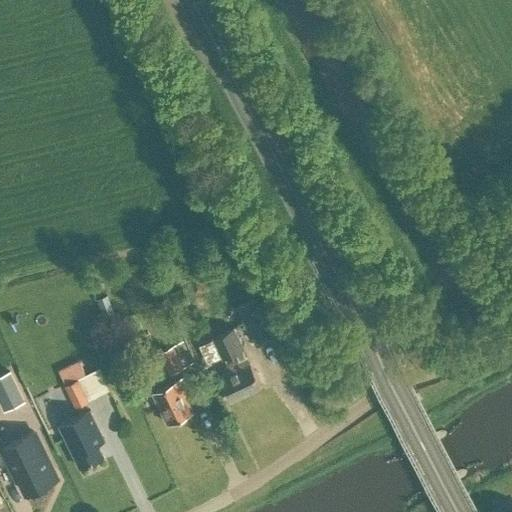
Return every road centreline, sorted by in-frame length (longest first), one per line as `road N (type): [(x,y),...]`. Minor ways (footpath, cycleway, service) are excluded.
road 1 (unclassified): [(200,511),(272,473),(374,399),(420,375),(511,349)]
road 2 (primary): [(461,511),(322,249)]
road 3 (trunk): [(322,249),(192,0)]
